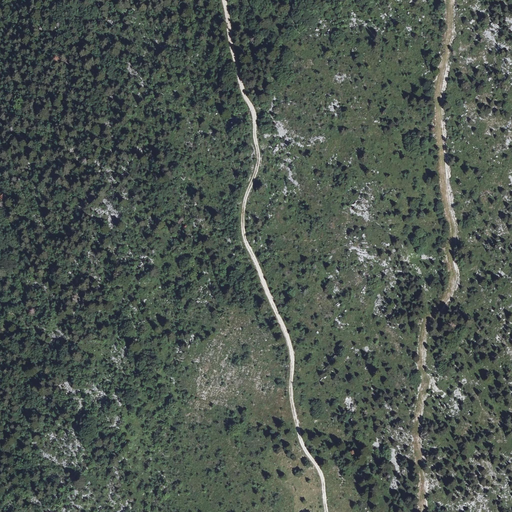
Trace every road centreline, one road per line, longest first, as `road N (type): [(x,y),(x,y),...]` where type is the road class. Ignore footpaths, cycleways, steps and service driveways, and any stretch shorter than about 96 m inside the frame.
road 1 (track): [(222,0),(258,164),(243,210),(245,242),(287,339),(293,412),(321,474),(326,511)]
road 2 (track): [(423,511),(422,337),(447,298),(454,269),(439,114),(452,0)]
